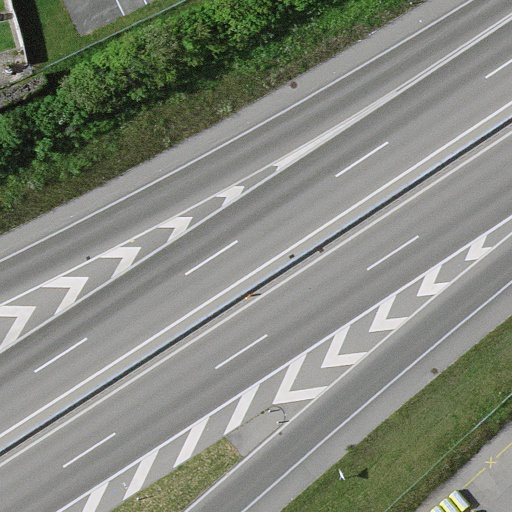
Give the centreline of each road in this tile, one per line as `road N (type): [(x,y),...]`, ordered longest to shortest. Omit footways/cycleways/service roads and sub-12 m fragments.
road 1 (motorway): [(511,60),(0,393)]
road 2 (motorway): [(0,506),(511,173)]
road 3 (motorway): [(511,15),(0,283)]
road 4 (motorway): [(213,511),(511,257)]
